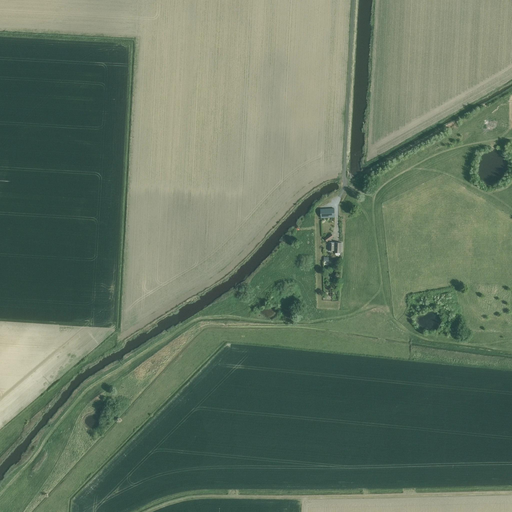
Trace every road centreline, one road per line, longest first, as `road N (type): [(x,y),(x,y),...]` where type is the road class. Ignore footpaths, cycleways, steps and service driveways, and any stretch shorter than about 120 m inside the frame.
road 1 (track): [(0,494),(93,385),(194,321),(311,322),(364,307)]
road 2 (track): [(150,511),(209,498),(511,493)]
road 3 (unclassified): [(336,238),(346,184),(353,0)]
road 4 (track): [(364,307),(384,306),(415,335),(511,348)]
road 5 (track): [(511,138),(422,160),(375,191)]
road 6 (track): [(364,307),(381,289),(375,191)]
